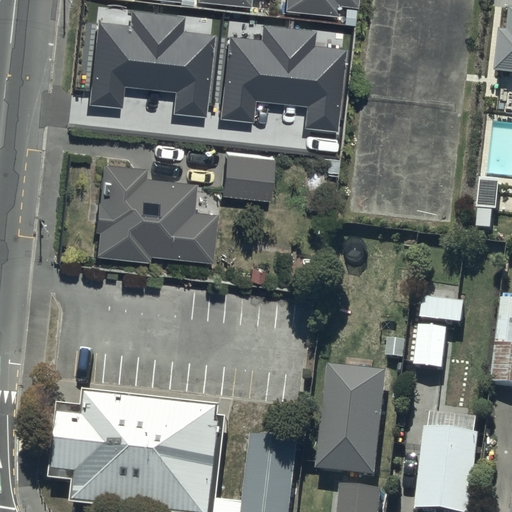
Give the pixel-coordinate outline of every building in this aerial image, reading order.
[(131,26),(99,22),(90,104),(121,107),(124,86),(175,92),(173,115),(207,119),(216,35),(184,31),(185,17),(132,11),(131,26)] [(511,21),(511,28),(504,28),(500,68),(511,69),(511,21)] [(262,42),(230,38),(221,120),(252,123),(254,102),(306,108),(304,131),(338,135),(347,51),(315,47),(316,33),(263,27),(262,42)] [(274,160),(227,155),(222,197),(270,202),(274,160)] [(147,171),(104,166),(96,232),(101,232),(98,258),(151,263),(151,257),(213,264),(219,215),(195,213),(199,185),(146,179),(147,171)] [(469,298),(425,294),(423,316),(420,316),(417,354),(447,357),(451,320),(467,322),(469,298)] [(511,296),(504,296),(495,380),(511,381),(511,296)] [(345,363),(331,361),(319,466),(380,473),(391,369),(373,367),(374,358),(346,354),(345,363)] [(83,411),(58,409),(52,484),(75,486),(72,509),(105,511),(287,511),(297,438),(249,433),(241,501),(217,498),(224,422),(216,421),(218,407),(85,395),(83,411)] [(475,511),(482,414),(435,410),(431,410),(430,424),(427,424),(421,510),(449,511),(475,511)] [(383,511),(384,486),(340,484),(338,511),(383,511)]
